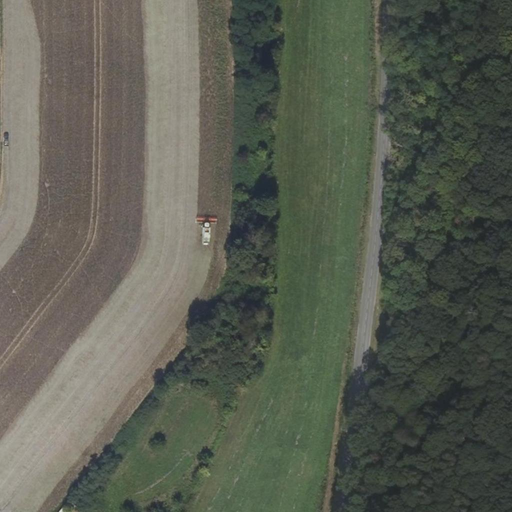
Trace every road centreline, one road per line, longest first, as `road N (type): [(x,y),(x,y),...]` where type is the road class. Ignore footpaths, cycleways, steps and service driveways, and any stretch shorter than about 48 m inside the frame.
road 1 (tertiary): [(342,511),(376,238),(388,0)]
road 2 (track): [(356,399),(458,244),(485,169),(506,0)]
